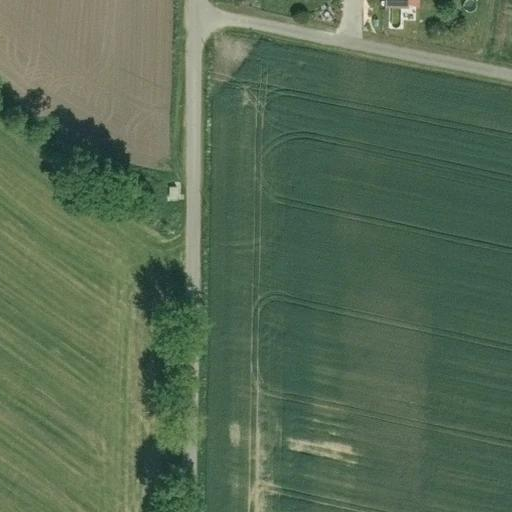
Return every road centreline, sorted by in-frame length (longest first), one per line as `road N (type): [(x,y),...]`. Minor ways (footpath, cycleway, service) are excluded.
road 1 (residential): [(189,511),(198,19)]
road 2 (residential): [(198,19),(511,75)]
